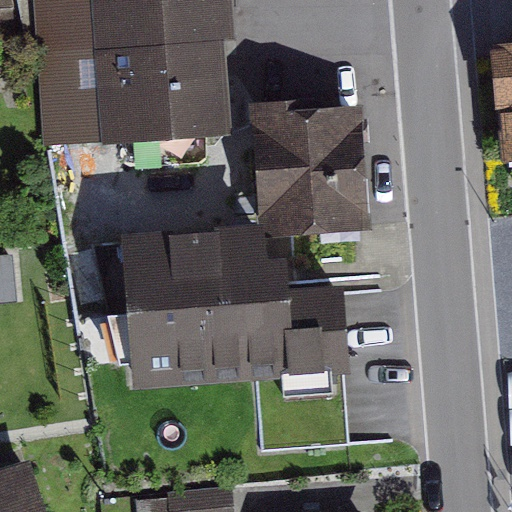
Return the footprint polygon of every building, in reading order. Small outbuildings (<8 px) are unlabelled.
[(217,0),(106,0),(116,140),(227,133),(217,0)] [(511,48),(495,50),(506,152),(511,151),(511,48)] [(355,95),(247,106),(260,225),(367,214),(355,95)] [(122,251),(132,385),(340,370),(333,277),(277,281),(274,240),(122,251)] [(0,511),(46,511),(32,463),(0,472),(0,511)] [(238,511),(237,485),(147,490),(148,511),(238,511)] [(393,511),(392,503),(313,511),(393,511)]
